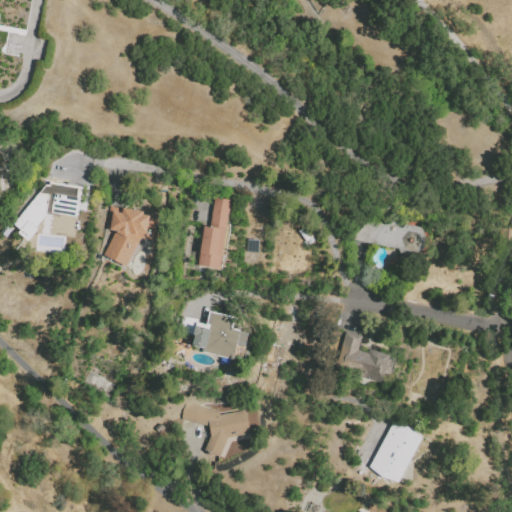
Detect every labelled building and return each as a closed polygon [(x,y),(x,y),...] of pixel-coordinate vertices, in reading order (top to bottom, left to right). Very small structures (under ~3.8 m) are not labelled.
[(13,224),(38,193),(50,194),(52,183),(67,185),(67,183),(83,185),(76,216),(51,212),(51,211),(50,210),(28,236),(13,224)] [(203,226),(210,227),(214,197),(230,199),(221,269),(198,267),(203,226)] [(109,207),(122,209),(122,207),(143,210),(143,215),(149,216),(146,239),(140,238),(126,266),(104,255),(115,231),(106,229),(109,207)] [(353,241),(354,232),(367,220),(387,224),(388,221),(398,223),(398,227),(402,228),(404,224),(426,228),(422,254),(353,241)] [(297,231),(303,226),(313,237),(306,243),(297,231)] [(246,239),(257,239),(257,252),(246,251),(246,239)] [(202,352),(203,349),(192,346),(195,335),(179,332),(183,316),(198,319),(197,323),(201,324),(202,320),(207,321),(206,325),(208,325),(212,312),(234,318),(232,328),(240,330),(240,331),(248,333),(245,347),(236,345),(233,359),(202,352)] [(345,332),(362,336),(359,351),(367,353),(368,349),(390,354),(383,382),(336,371),(345,332)] [(263,361),(267,343),(276,345),(273,363),(263,361)] [(185,402),(231,412),(245,411),(249,434),(228,437),(220,455),(210,453),(205,448),(210,436),(209,426),(181,420),(185,402)] [(153,429),(158,423),(162,426),(157,432),(153,429)] [(391,423),(409,427),(422,439),(398,482),(382,478),(368,466),(391,423)]
